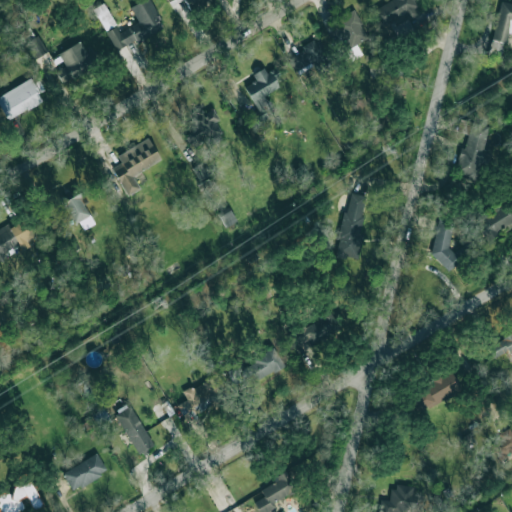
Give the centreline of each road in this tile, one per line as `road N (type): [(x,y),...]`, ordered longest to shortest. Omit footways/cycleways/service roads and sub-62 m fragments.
road 1 (residential): [(463,0),(338,511)]
road 2 (residential): [(128,511),(511,281)]
road 3 (residential): [(0,180),(300,0)]
